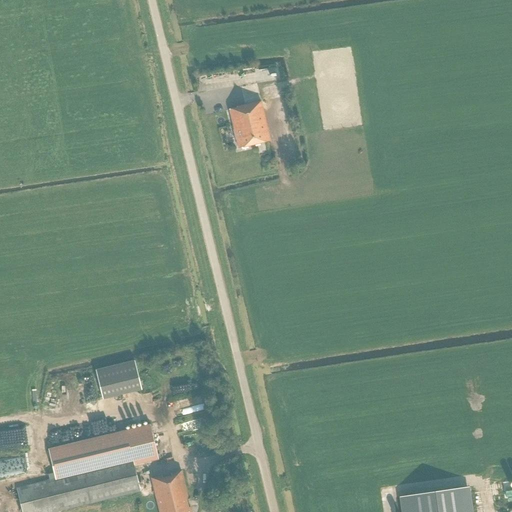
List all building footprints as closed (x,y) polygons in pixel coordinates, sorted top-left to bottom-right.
[(239,149),(271,141),(262,101),(237,107),(237,108),(230,110),(239,149)] [(142,391),(135,361),(95,370),(103,400),(142,391)] [(207,420),(187,426),(188,432),(208,426),(207,420)] [(22,511),(55,511),(141,491),(135,465),(159,459),(150,425),(80,442),(87,472),(17,489),(22,511)] [(54,475),(79,469),(76,454),(51,460),(54,475)] [(182,471),(151,478),(159,511),(192,511),(191,507),(189,508),(187,499),(189,499),(182,471)]
